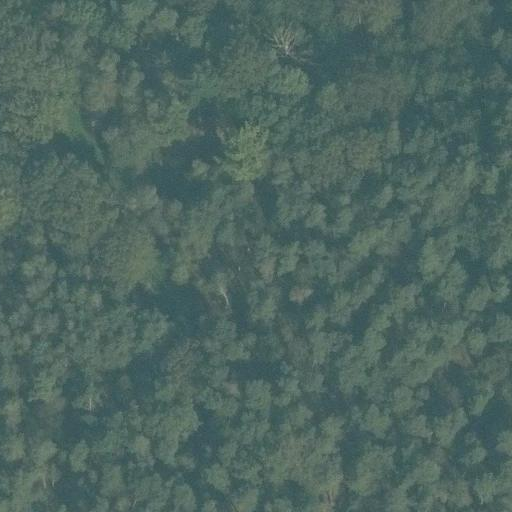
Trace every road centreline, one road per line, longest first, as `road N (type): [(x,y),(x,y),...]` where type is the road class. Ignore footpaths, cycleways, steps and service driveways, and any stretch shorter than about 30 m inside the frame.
road 1 (track): [(511,227),(42,0)]
road 2 (track): [(341,511),(332,483),(239,348),(184,318),(56,89)]
road 3 (track): [(412,511),(511,416)]
